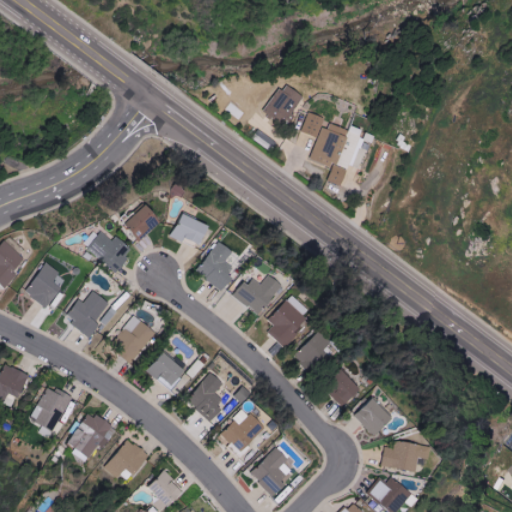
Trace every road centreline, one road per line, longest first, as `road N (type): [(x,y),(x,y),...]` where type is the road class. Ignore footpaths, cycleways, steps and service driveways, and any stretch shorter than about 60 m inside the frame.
road 1 (secondary): [(511,372),(22,0)]
road 2 (residential): [(297,511),(335,471),(332,444),(267,370),(159,274)]
road 3 (residential): [(240,511),(145,413),(0,325)]
